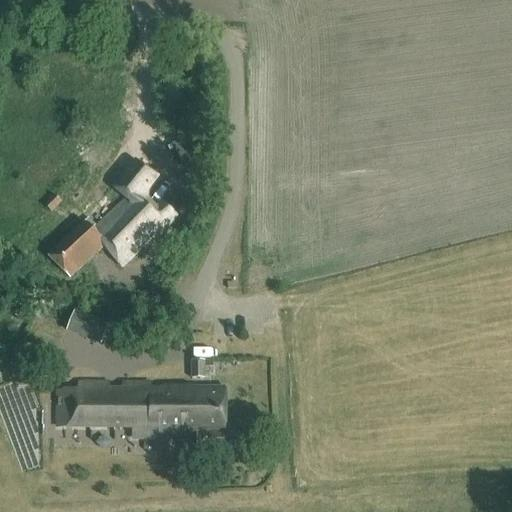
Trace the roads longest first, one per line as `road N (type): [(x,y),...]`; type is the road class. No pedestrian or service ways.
road 1 (unclassified): [(190,309),(235,186),(232,54),(201,29),(105,0)]
road 2 (track): [(147,14),(153,139)]
